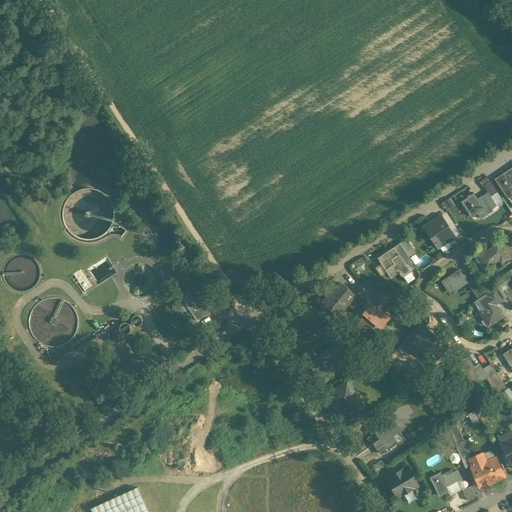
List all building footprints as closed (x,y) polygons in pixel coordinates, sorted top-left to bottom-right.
[(511,166),(495,179),(508,197),(511,194),(511,185),(511,184),(511,183),(511,166)] [(483,196),(477,189),(465,199),(477,215),(485,209),(491,217),(501,209),(487,192),(483,196)] [(447,224),(428,237),(437,250),(456,238),(447,224)] [(408,238),(381,253),(391,273),(394,271),(394,272),(401,269),(406,276),(412,273),(404,259),(407,257),(404,250),(412,246),(408,238)] [(497,245),(478,255),(485,268),(505,257),(497,245)] [(463,268),(449,276),(456,287),(470,278),(463,268)] [(339,314),(354,295),(339,283),(324,301),(339,314)] [(210,312),(194,288),(181,296),(187,305),(197,321),(210,312)] [(477,310),(488,327),(503,318),(495,305),(502,301),(494,288),(479,297),(484,306),(477,310)] [(181,296),(176,300),(177,301),(177,302),(172,305),(179,317),(186,313),(183,308),(187,305),(181,296)] [(388,319),(371,304),(363,313),(381,328),(388,319)] [(405,339),(430,357),(443,341),(418,322),(405,339)] [(321,380),(342,364),(330,348),(309,364),(321,380)] [(468,355),(456,363),(473,388),(488,378),(477,362),(474,364),(468,355)] [(124,369),(90,392),(99,405),(133,382),(124,369)] [(358,405),(350,391),(335,401),(344,414),(358,405)] [(466,414),(471,423),(479,419),(475,410),(466,414)] [(374,441),(382,453),(404,439),(398,430),(406,425),(400,417),(379,430),(383,436),(374,441)] [(511,432),(500,441),(511,459),(511,432)] [(485,451),(470,459),(484,484),(510,469),(501,454),(490,461),(485,451)] [(453,463),(432,476),(441,490),(462,478),(453,463)] [(406,466),(385,480),(397,498),(418,484),(406,466)] [(149,511),(138,487),(91,508),(92,511),(149,511)]
